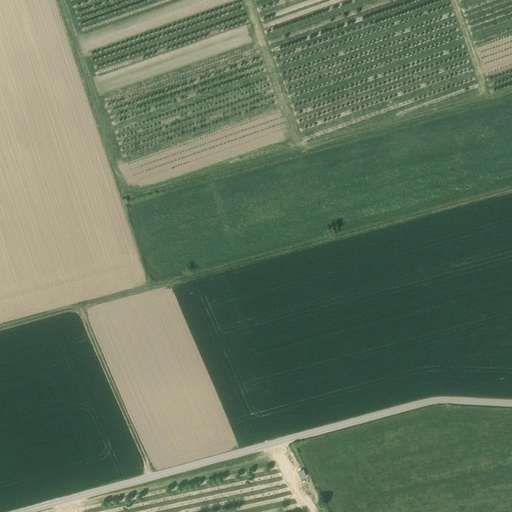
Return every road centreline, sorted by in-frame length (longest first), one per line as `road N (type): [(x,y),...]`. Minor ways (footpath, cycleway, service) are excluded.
road 1 (track): [(23,511),(436,400),(511,404)]
road 2 (track): [(79,307),(511,190)]
road 3 (track): [(152,477),(79,307)]
